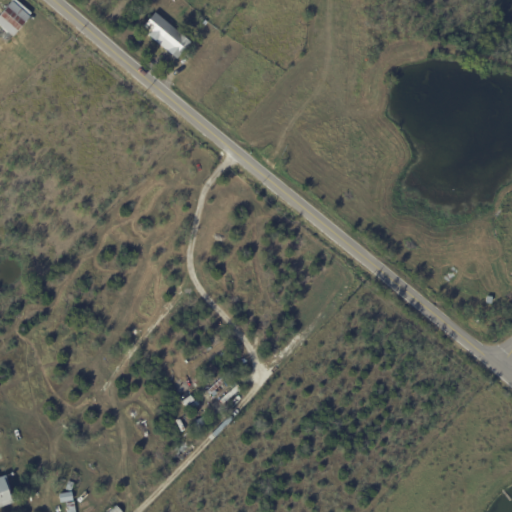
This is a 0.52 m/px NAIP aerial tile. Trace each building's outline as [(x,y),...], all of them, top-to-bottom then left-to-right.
[(12,38),(0,27),(0,14),(11,2),(29,18),(12,38)] [(154,12),(190,42),(176,59),(146,35),(149,31),(143,26),(154,12)] [(184,32),(196,18),(201,22),(196,27),(202,32),(195,41),(184,32)] [(219,400),(228,393),(224,388),(229,385),(232,389),(236,385),(240,389),(222,404),(219,400)] [(66,489),(72,471),(78,473),(71,491),(66,489)] [(0,476),(3,475),(13,502),(0,507),(0,476)] [(59,494),(72,492),(73,500),(60,502),(59,494)] [(75,511),(67,511),(66,502),(74,501),(75,511)]
